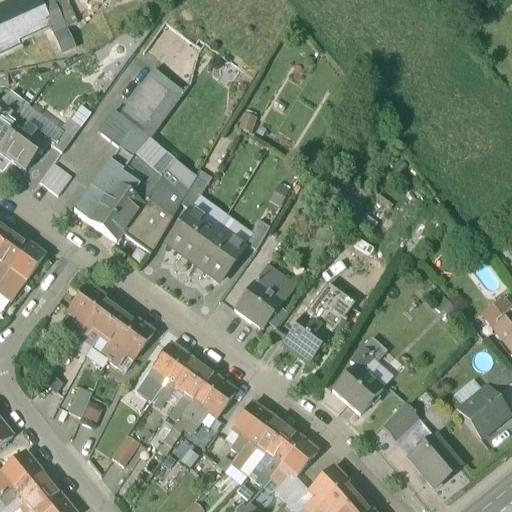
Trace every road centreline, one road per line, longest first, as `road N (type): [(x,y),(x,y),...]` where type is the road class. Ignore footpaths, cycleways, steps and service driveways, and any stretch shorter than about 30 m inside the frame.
road 1 (residential): [(401,511),(363,462),(75,254)]
road 2 (residential): [(0,370),(112,511)]
road 3 (residential): [(75,254),(28,324),(0,349)]
